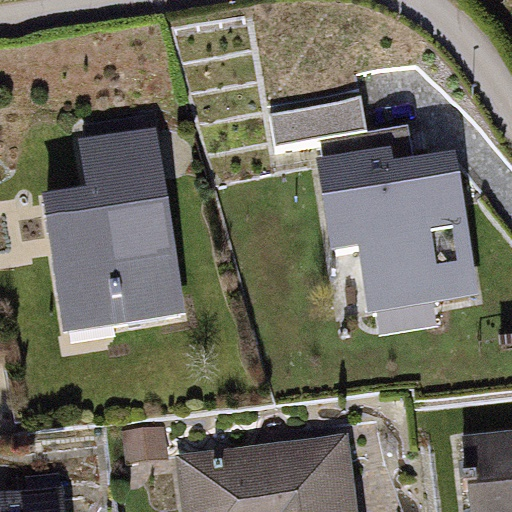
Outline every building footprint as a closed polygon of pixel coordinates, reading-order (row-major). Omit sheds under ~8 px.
[(364,105),(273,119),(279,155),(324,148),(341,255),(368,251),(375,295),(433,286),(435,300),(471,294),(452,171),(418,177),(411,133),(369,139),(364,105)] [(115,310),(117,327),(182,316),(151,122),(96,131),(100,153),(89,155),(98,208),(51,216),(67,318),(115,310)] [(511,511),(511,440),(466,445),(473,511),(511,511)] [(348,511),(342,456),(189,472),(193,511),(348,511)] [(70,511),(69,497),(62,498),(61,481),(31,483),(32,502),(20,503),(20,511),(70,511)]
